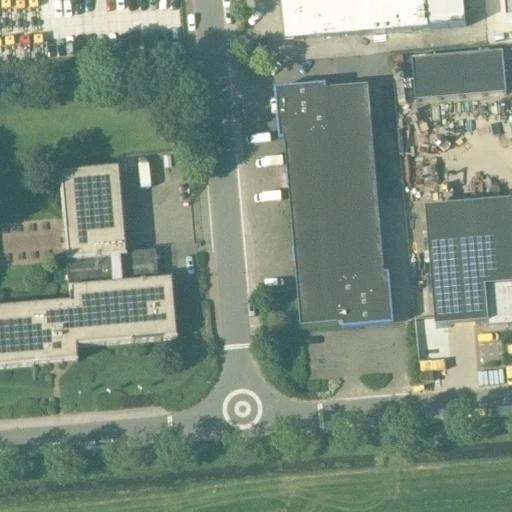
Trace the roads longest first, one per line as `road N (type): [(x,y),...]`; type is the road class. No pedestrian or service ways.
road 1 (unclassified): [(243,420),(206,0)]
road 2 (unclassified): [(511,400),(243,420)]
road 3 (unclassified): [(243,420),(0,442)]
